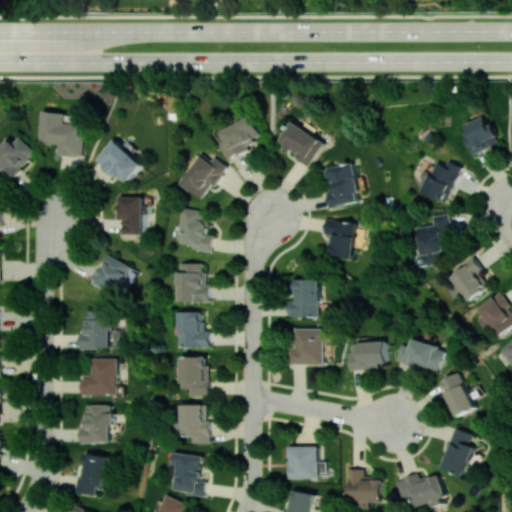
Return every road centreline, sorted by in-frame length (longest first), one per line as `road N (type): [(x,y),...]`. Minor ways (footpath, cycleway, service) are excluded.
road 1 (secondary): [(0,61),(511,60)]
road 2 (secondary): [(511,30),(0,30)]
road 3 (residential): [(25,511),(45,453),(43,274),(48,237),(61,216)]
road 4 (residential): [(252,399),(254,247),(274,210)]
road 5 (residential): [(252,399),(390,420)]
